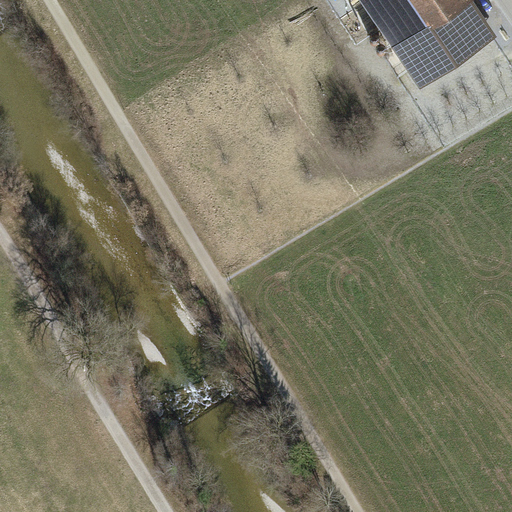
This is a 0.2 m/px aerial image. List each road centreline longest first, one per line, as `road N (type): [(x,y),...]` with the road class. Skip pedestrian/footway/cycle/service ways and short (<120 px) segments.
road 1 (track): [(355,511),(45,0)]
road 2 (track): [(0,237),(165,511)]
